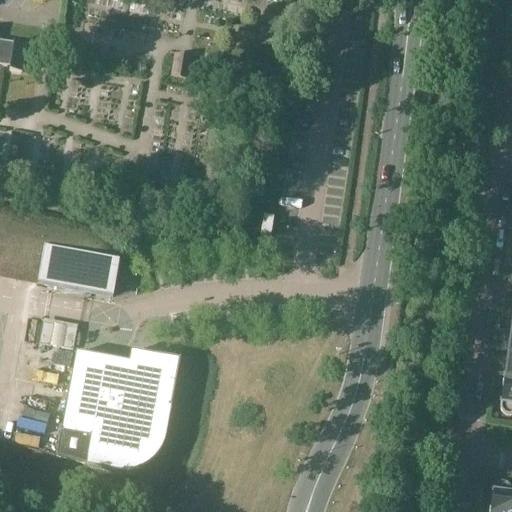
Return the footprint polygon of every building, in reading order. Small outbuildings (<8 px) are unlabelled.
[(0,67),(9,68),(8,72),(20,74),(24,46),(0,42),(0,67)] [(191,60),(175,57),(172,77),(188,80),(191,60)] [(0,278),(110,298),(115,274),(98,271),(99,263),(124,268),(123,250),(118,244),(109,234),(99,230),(0,211),(0,278)] [(263,216),(260,236),(270,237),(273,218),(263,216)] [(50,347),(72,351),(76,331),(42,324),(38,346),(49,348),(50,347)] [(55,457),(55,458),(84,466),(84,468),(109,473),(115,474),(118,474),(122,474),(126,474),(129,474),(133,473),(137,472),(140,470),(143,469),(146,467),(149,465),(152,462),(155,459),(157,457),(159,453),(161,450),(162,447),(163,443),(164,440),(165,435),(166,429),(170,409),(179,362),(169,360),(166,360),(142,355),(130,353),(128,364),(104,360),(89,357),(75,354),(64,412),(58,441),(55,457)] [(511,378),(505,378),(503,377),(499,408),(499,410),(499,411),(500,413),(501,414),(503,416),(505,417),(507,417),(509,417),(511,417),(511,416),(511,378)] [(511,511),(511,497),(509,497),(510,493),(508,488),(504,484),(499,484),(494,487),(493,488),(492,490),(488,511),(511,511)]
